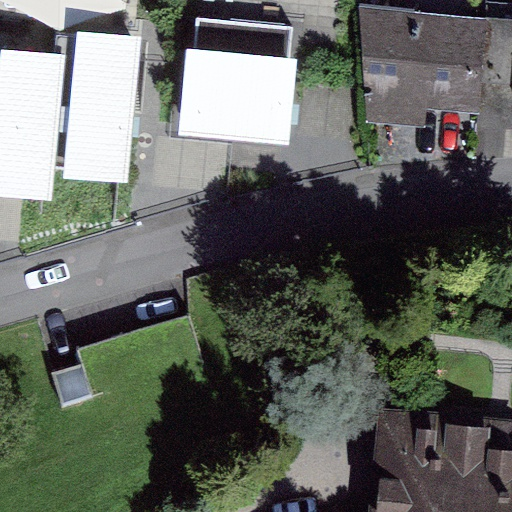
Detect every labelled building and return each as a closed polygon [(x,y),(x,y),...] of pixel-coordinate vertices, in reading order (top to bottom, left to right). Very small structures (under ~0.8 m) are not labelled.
[(469,118),(477,3),(434,0),(358,0),(351,110),(469,118)] [(301,10),(188,3),(181,129),(293,135),(301,10)] [(69,26),(67,51),(57,173),(129,179),(141,32),(69,26)] [(0,189),(55,194),(57,173),(67,51),(0,45),(0,189)] [(204,306),(58,350),(84,437),(230,393),(204,306)] [(511,511),(511,435),(391,420),(379,511),(511,511)]
